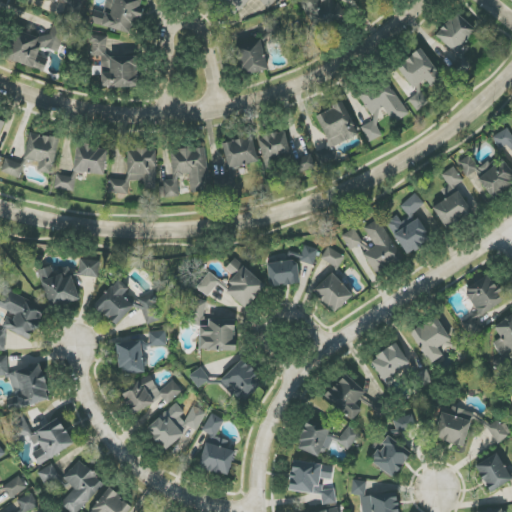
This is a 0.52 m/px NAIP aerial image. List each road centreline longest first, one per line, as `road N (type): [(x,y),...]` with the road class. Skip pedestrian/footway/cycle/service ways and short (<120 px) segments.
road 1 (tertiary): [(0,208),(92,227),(169,231),(284,212),(432,145),(511,74)]
road 2 (residential): [(424,0),(313,79),(220,109),(103,113),(0,82)]
road 3 (residential): [(511,236),(316,360),(281,409),(265,461),(262,511)]
road 4 (residential): [(229,511),(164,494),(130,465),(99,419),(78,345)]
road 5 (residential): [(220,109),(204,34),(186,21),(168,32),(168,114)]
